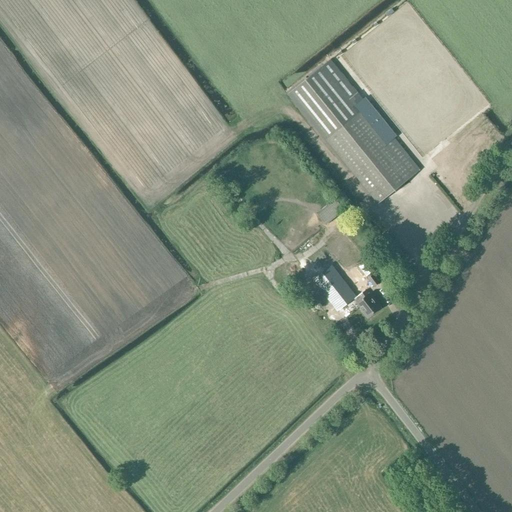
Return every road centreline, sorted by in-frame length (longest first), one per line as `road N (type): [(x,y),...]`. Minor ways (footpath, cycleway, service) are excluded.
road 1 (unclassified): [(365,374),(419,307),(511,146)]
road 2 (unclassified): [(217,511),(365,374)]
road 3 (unclassified): [(475,511),(365,374)]
